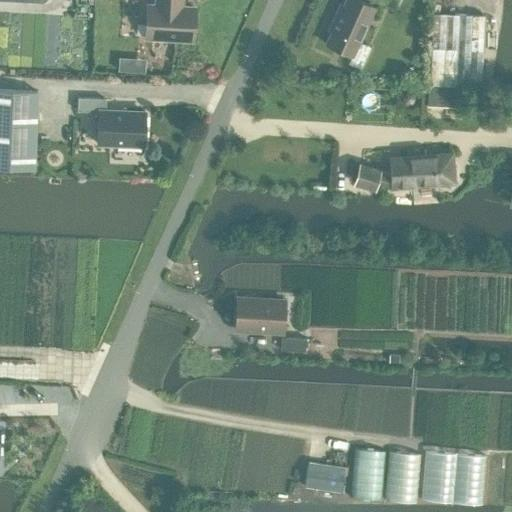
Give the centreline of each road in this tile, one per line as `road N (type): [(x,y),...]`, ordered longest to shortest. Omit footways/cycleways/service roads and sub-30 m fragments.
road 1 (unclassified): [(43,511),(275,0)]
road 2 (unknown): [(235,85),(460,106)]
